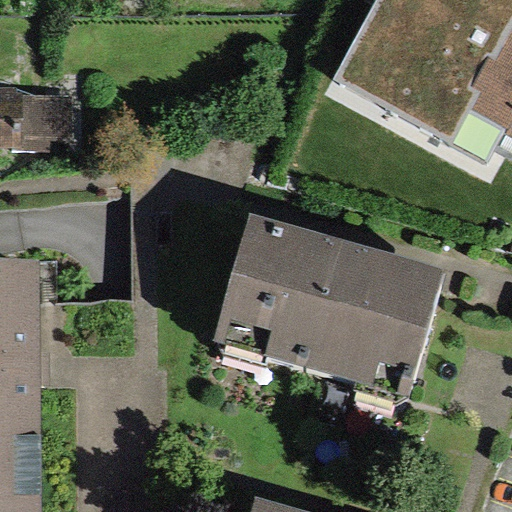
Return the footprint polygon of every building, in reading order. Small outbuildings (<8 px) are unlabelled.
[(511,0),(382,0),(339,80),(451,142),(470,108),(511,131),(511,0)] [(22,89),(0,88),(0,148),(74,148),(74,97),(22,97),(22,89)] [(307,369),(344,240),(249,213),(211,342),(307,369)] [(307,369),(405,396),(442,267),(344,240),(307,369)] [(41,511),(39,261),(0,261),(0,511),(41,511)] [(253,511),(317,511),(259,494),(253,511)]
